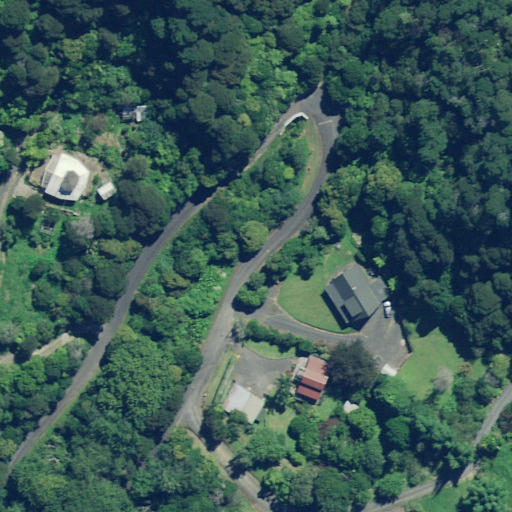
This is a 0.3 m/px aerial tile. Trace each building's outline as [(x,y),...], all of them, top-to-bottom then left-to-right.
[(154,120),(153,100),(121,103),(121,111),(136,110),(137,122),(154,120)] [(46,193),(64,200),(78,200),(89,173),(76,159),(62,154),(46,193)] [(116,192),(110,182),(98,190),(105,200),(116,192)] [(58,222),(42,218),(39,231),(54,235),(58,222)] [(370,285),(358,265),(325,286),(349,324),(392,298),(380,279),(370,285)] [(331,366),(310,358),(297,393),(318,401),(331,366)] [(396,373),(386,366),(381,373),(391,380),(396,373)] [(264,404),(238,387),(223,409),(250,426),(264,404)] [(360,409),(347,401),(339,414),(353,422),(360,409)]
